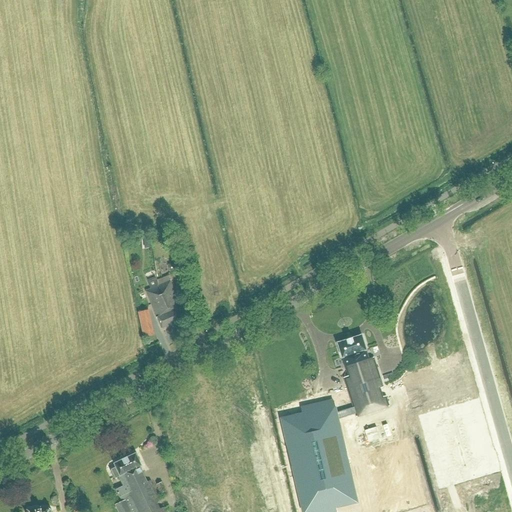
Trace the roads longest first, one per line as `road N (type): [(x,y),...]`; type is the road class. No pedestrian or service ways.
road 1 (tertiary): [(0,467),(437,220)]
road 2 (unclassified): [(511,467),(437,220)]
